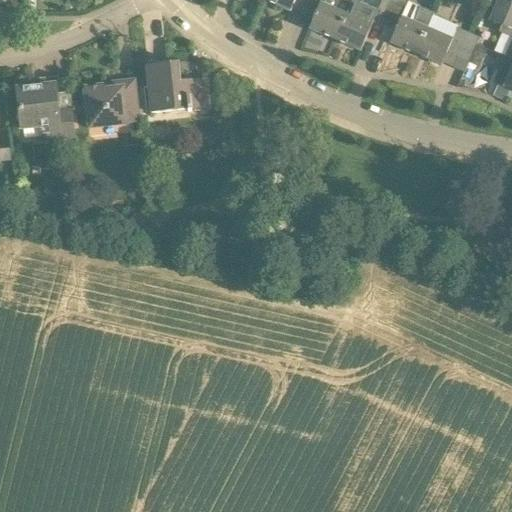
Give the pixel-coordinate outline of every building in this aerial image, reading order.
[(296,0),(266,0),(265,2),(291,13),(296,0)] [(310,30),(336,41),(353,2),(348,0),(317,0),(322,2),(310,30)] [(373,24),(385,29),(396,3),(395,3),(388,0),(383,0),(378,13),(353,2),(336,41),(361,52),(373,24)] [(398,0),(396,0),(396,3),(385,29),(395,33),(391,45),(417,56),(434,14),(422,9),(415,25),(402,19),(408,4),(398,0)] [(511,0),(500,0),(495,11),(511,17),(511,0)] [(511,38),(511,43),(506,58),(511,61),(511,17),(495,11),(490,23),(502,28),(500,33),(511,38)] [(454,69),(458,60),(469,35),(458,30),(453,41),(429,30),(435,15),(434,14),(417,56),(442,66),(443,65),(454,69)] [(469,35),(458,60),(469,65),(480,39),(469,35)] [(507,103),(511,92),(511,91),(511,61),(506,58),(494,84),(504,88),(500,100),(507,103)] [(210,104),(207,80),(191,82),(190,73),(184,73),(183,64),(168,66),(168,62),(146,64),(152,115),(189,112),(189,114),(192,114),(191,106),(210,104)] [(35,89),(18,91),(22,131),(41,129),(43,144),(75,141),(73,111),(62,112),(59,78),(34,81),(35,89)] [(129,125),(142,123),(137,80),(102,84),(103,88),(86,90),(90,132),(130,128),(129,125)]
